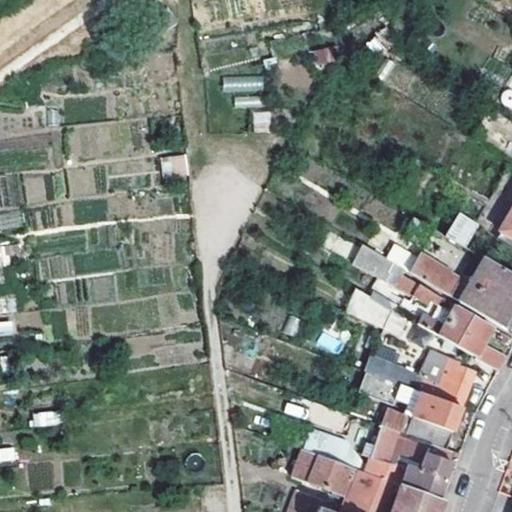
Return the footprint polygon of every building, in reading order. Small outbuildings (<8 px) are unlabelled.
[(223,77),(223,92),(262,91),(262,77),(223,77)] [(500,107),(511,109),(511,80),(508,80),(500,107)] [(254,112),(254,131),(268,131),(268,112),(254,112)] [(161,179),(188,177),(186,155),(160,157),(161,179)] [(476,221),(460,211),(445,235),(462,245),(476,221)] [(511,211),(500,231),(511,238),(511,211)] [(432,227),(413,217),(405,232),(424,242),(432,227)] [(511,238),(500,231),(496,239),(511,248),(511,238)] [(324,247),(347,256),(353,242),(329,233),(324,247)] [(394,246),(386,258),(407,271),(415,258),(394,246)] [(415,258),(407,271),(449,295),(457,280),(438,269),(440,266),(418,253),(415,258)] [(500,325),(511,305),(511,274),(485,258),(460,301),(500,325)] [(401,274),(396,285),(430,304),(433,299),(440,302),(442,298),(401,274)] [(393,302),(355,286),(344,312),(382,328),(393,302)] [(455,348),(474,315),(457,305),(445,326),(424,316),(417,326),(418,326),(446,343),(453,347),(455,348)] [(410,321),(394,313),(386,329),(401,338),(410,321)] [(481,347),(493,326),(474,315),(455,348),(474,359),(497,373),(504,361),(481,347)] [(0,335),(15,334),(14,320),(0,321),(0,335)] [(322,331),(316,346),(339,355),(345,340),(322,331)] [(453,347),(446,343),(442,350),(450,354),(453,347)] [(399,385),(460,408),(471,374),(461,371),(463,365),(426,352),(416,379),(400,373),(368,362),(364,372),(399,385)] [(497,373),(474,359),(473,360),(497,374),(497,373)] [(383,415),(379,425),(445,449),(460,408),(399,385),(394,400),(408,404),(405,413),(412,416),(408,424),(383,415)] [(435,498),(452,452),(445,449),(379,425),(374,441),(417,456),(416,460),(422,462),(419,469),(407,466),(404,475),(395,473),(396,470),(367,460),(362,471),(435,498)] [(309,431),(304,450),(357,463),(362,444),(309,431)] [(336,511),(339,506),(298,491),(290,511),(440,511),(444,501),(435,498),(362,471),(304,451),(295,478),(319,487),(320,485),(350,495),(342,511),(336,511)]
